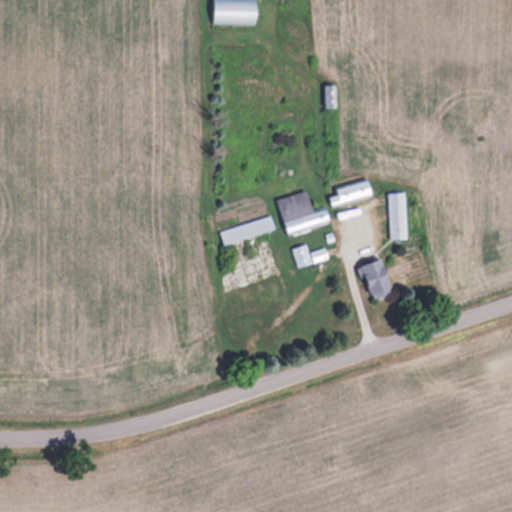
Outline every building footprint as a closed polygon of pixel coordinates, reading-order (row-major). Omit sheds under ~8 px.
[(253,0),(210,0),(211,24),(254,24),(253,0)] [(334,84),(323,84),(324,107),(335,106),(334,84)] [(328,196),(331,207),(370,195),(365,177),(334,186),(336,193),(328,196)] [(276,197),(286,234),(296,231),(295,227),(300,226),(299,221),(325,214),(323,206),(310,210),(305,190),(276,197)] [(388,238),(405,238),(404,191),(387,192),(388,238)] [(218,229),(222,243),(274,229),(270,215),(218,229)] [(291,247),(296,266),(327,258),(324,247),(307,251),(305,243),(291,247)] [(358,264),(369,299),(390,292),(378,258),(358,264)] [(288,301),(280,273),(214,292),(222,320),(288,301)]
